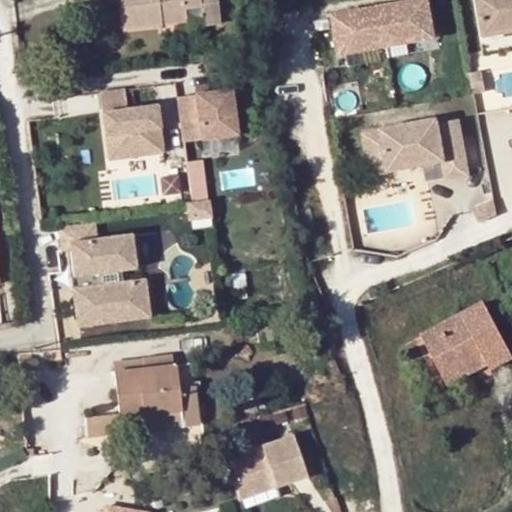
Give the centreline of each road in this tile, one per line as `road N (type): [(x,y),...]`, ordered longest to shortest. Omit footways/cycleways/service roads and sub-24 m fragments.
road 1 (residential): [(0,342),(44,336),(0,57)]
road 2 (residential): [(383,274),(357,290),(351,319),(403,511)]
